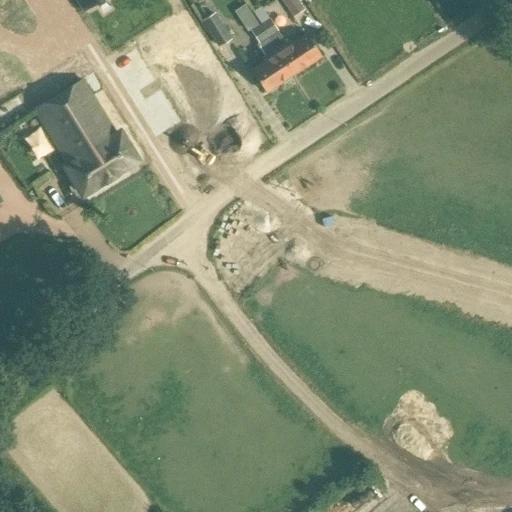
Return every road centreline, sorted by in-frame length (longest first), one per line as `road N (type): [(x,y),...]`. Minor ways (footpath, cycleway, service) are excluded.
road 1 (residential): [(199,212),(511,2)]
road 2 (track): [(235,183),(290,220),(511,288)]
road 3 (residential): [(0,393),(126,269),(199,212)]
road 4 (residential): [(55,0),(199,212)]
